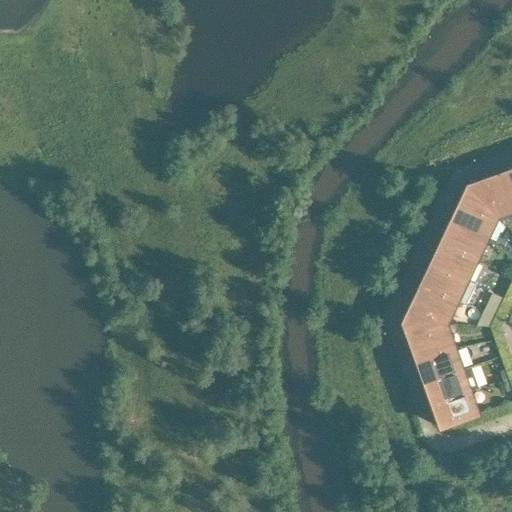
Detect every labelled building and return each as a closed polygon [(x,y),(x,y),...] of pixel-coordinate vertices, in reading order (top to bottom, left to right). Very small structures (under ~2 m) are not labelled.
[(487,176),(501,215),(502,215),(507,223),(511,221),(511,178),(509,170),(508,170),(510,175),(490,182),(487,176)] [(460,200),(459,201),(497,219),(497,218),(500,215),(501,215),(487,176),(482,179),(468,183),(466,188),(472,190),(466,203),(460,200)] [(487,239),(497,219),(459,201),(459,202),(465,204),(456,224),(450,221),(450,222),(487,239)] [(440,242),(446,245),(477,260),(487,239),(450,222),(449,222),(455,225),(452,231),(447,229),(440,242)] [(467,280),(477,260),(446,245),(440,242),(434,256),(439,259),(436,265),(430,262),(430,263),(467,280)] [(436,266),(426,286),(458,301),(466,304),(475,284),(467,280),(430,263),(436,266)] [(411,304),(448,322),(458,301),(426,286),(417,306),(411,304)] [(511,301),(505,298),(498,312),(506,315),(511,301)] [(408,340),(409,341),(447,327),(448,322),(411,304),(408,309),(402,322),(404,327),(410,324),(415,338),(408,340)] [(491,327),(500,327),(506,315),(498,312),(491,327)] [(422,360),(455,348),(447,327),(409,341),(415,339),(422,360)] [(504,340),(500,327),(491,327),(497,342),(504,340)] [(497,342),(502,356),(509,353),(504,340),(497,342)] [(424,383),(424,384),(463,370),(455,348),(422,360),(417,362),(417,363),(422,376),(428,374),(430,381),(424,383)] [(506,370),(501,372),(503,380),(511,376),(511,360),(509,353),(502,356),(506,370)] [(463,370),(424,384),(430,382),(438,403),(470,392),(480,388),(473,367),(463,370)] [(478,412),(470,392),(438,403),(445,424),(439,426),(440,427),(479,413),(478,412)]
